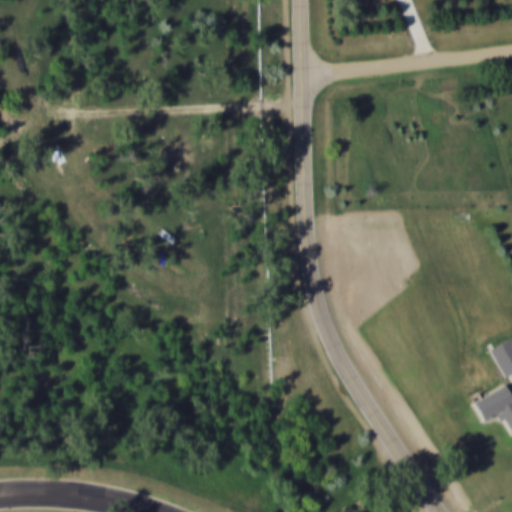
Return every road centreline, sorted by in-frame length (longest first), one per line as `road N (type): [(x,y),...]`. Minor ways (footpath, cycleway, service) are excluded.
road 1 (tertiary): [(438,511),(328,336),(308,277),(301,0)]
road 2 (residential): [(303,75),(511,52)]
road 3 (residential): [(135,511),(87,498),(0,496)]
